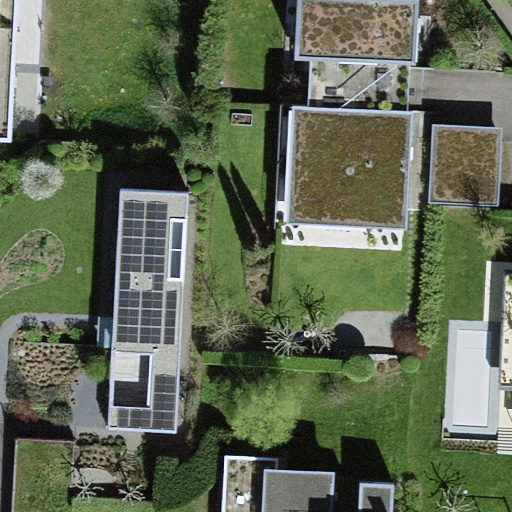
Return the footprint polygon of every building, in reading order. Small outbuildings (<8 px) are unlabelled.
[(278,9),(273,124),(396,130),(401,14),(278,9)] [(396,130),(273,124),(254,124),(249,237),(391,243),(396,130)] [(179,209),(105,208),(103,421),(176,421),(179,209)] [(511,294),(490,295),(492,446),(511,445),(511,294)] [(67,511),(71,449),(22,447),(18,511),(67,511)] [(387,511),(389,476),(206,468),(204,511),(387,511)]
